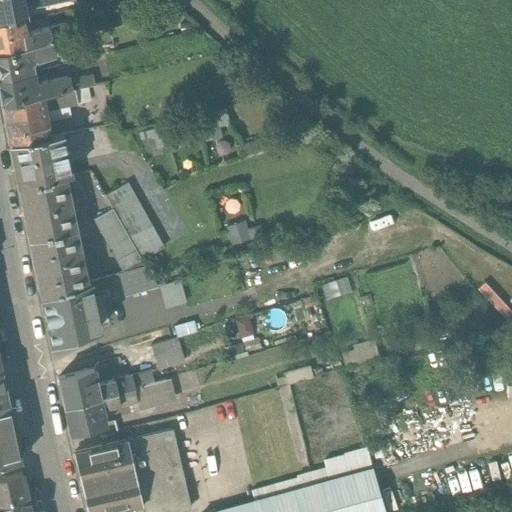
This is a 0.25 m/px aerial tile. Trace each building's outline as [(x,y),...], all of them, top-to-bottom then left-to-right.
[(0,0),(0,26),(22,21),(24,21),(21,8),(52,0),(0,0)] [(22,21),(0,26),(0,51),(27,46),(27,48),(49,42),(46,28),(31,33),(29,35),(25,34),(22,21)] [(63,24),(46,28),(49,42),(67,38),(63,24)] [(27,46),(0,51),(0,77),(37,69),(37,65),(31,66),(30,62),(33,58),(35,58),(52,54),(49,42),(27,48),(27,46)] [(37,69),(0,77),(0,92),(2,103),(59,92),(58,85),(56,78),(40,81),(38,83),(34,82),(32,75),(38,74),(37,69)] [(74,82),(58,85),(59,92),(73,89),(75,88),(74,82)] [(75,88),(73,89),(75,100),(88,98),(86,86),(75,88)] [(59,92),(2,103),(10,144),(48,137),(46,124),(50,123),(49,118),(69,114),(67,102),(75,100),(73,89),(59,92)] [(48,137),(10,144),(18,185),(64,175),(69,174),(61,134),(48,137)] [(18,185),(29,238),(74,229),(64,175),(18,185)] [(163,247),(127,183),(106,194),(143,259),(163,247)] [(144,265),(112,208),(94,219),(123,271),(144,265)] [(74,229),(29,238),(34,264),(40,295),(41,295),(85,282),(74,229)] [(123,271),(117,272),(125,295),(156,286),(144,265),(123,271)] [(163,307),(184,300),(176,278),(155,285),(163,307)] [(85,282),(41,295),(51,343),(98,329),(89,281),(85,282)] [(176,336),(151,343),(158,368),(183,361),(176,336)] [(92,369),(57,377),(63,404),(98,396),(114,392),(111,380),(96,384),(92,369)] [(150,370),(111,380),(114,392),(132,387),(147,383),(153,382),(150,370)] [(153,382),(147,383),(150,395),(156,393),(153,382)] [(132,387),(114,392),(117,404),(135,399),(132,387)] [(98,396),(63,404),(69,432),(104,424),(101,408),(117,404),(114,392),(98,396)] [(0,402),(0,463),(19,460),(6,401),(0,402)] [(162,401),(143,405),(145,414),(115,421),(117,429),(166,417),(162,401)] [(171,431),(74,453),(87,511),(177,511),(188,509),(171,431)] [(384,511),(365,448),(323,462),(325,470),(298,478),(298,480),(279,485),(278,482),(250,490),(253,501),(213,511),(384,511)] [(22,472),(0,476),(0,502),(27,496),(22,472)] [(0,502),(0,511),(30,511),(27,496),(0,502)]
